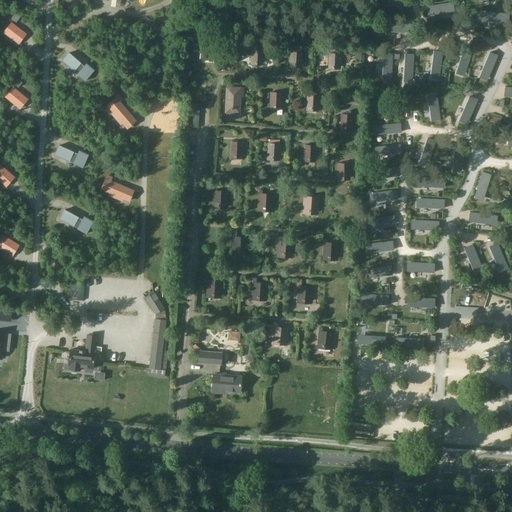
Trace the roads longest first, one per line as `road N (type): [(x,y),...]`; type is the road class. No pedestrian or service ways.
road 1 (secondary): [(511,473),(0,429)]
road 2 (track): [(31,328),(47,0)]
road 3 (track): [(141,283),(148,121),(174,0)]
road 4 (track): [(173,7),(99,13),(44,38)]
